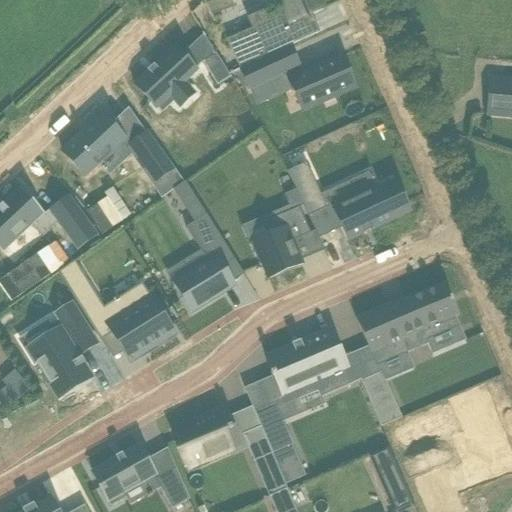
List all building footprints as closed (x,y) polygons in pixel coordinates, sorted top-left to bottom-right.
[(285,15),(226,40),(239,70),(298,42),(290,23),(322,9),(317,0),(279,0),(280,2),(279,3),(280,5),(280,4),(285,15)] [(213,2),(207,4),(212,16),(218,14),(213,2)] [(289,47),(239,70),(248,90),(299,67),(289,47)] [(148,74),(134,87),(143,96),(149,103),(159,93),(165,99),(168,96),(179,107),(193,94),(182,83),(196,71),(175,49),(154,68),(153,66),(152,67),(153,69),(149,73),(147,71),(146,72),(148,74)] [(342,56),(287,79),(301,111),(355,88),(342,56)] [(486,116),(511,118),(511,80),(490,78),(486,116)] [(84,134),(63,154),(84,177),(124,141),(101,115),(82,132),(84,134)] [(147,135),(130,148),(154,181),(171,169),(147,135)] [(305,164),(287,173),(308,218),(309,217),(326,209),(305,164)] [(373,186),(331,206),(347,241),(409,212),(395,183),(376,192),(373,186)] [(21,194),(0,213),(0,251),(3,254),(32,228),(44,240),(60,226),(78,251),(95,239),(68,199),(50,212),(50,213),(43,218),(21,194)] [(268,230),(247,239),(256,260),(259,259),(265,274),(296,261),(286,238),(304,230),(294,204),(263,217),(268,230)] [(209,263),(174,285),(191,313),(233,287),(222,268),(234,261),(206,216),(187,228),(209,263)] [(37,255),(0,280),(0,287),(11,303),(50,275),(37,255)] [(74,262),(58,274),(101,343),(102,342),(101,341),(112,335),(120,348),(128,361),(130,364),(131,364),(131,362),(141,356),(141,357),(143,356),(141,354),(155,345),(157,348),(158,347),(157,346),(173,336),(174,337),(175,336),(150,297),(149,297),(141,284),(103,308),(75,263),(74,262)] [(387,306),(355,319),(376,367),(427,346),(425,342),(459,328),(455,317),(458,316),(444,284),(405,300),(405,301),(388,308),(387,306)] [(64,329),(28,351),(57,399),(90,378),(75,356),(79,354),(79,355),(96,345),(72,306),(55,316),(64,329)] [(267,357),(266,358),(272,373),(270,374),(271,378),(272,378),(284,407),(318,392),(321,398),(352,385),(329,330),(300,343),(300,342),(298,342),(299,343),(293,346),(292,345),(291,345),(293,351),(269,361),(267,357)] [(5,379),(14,390),(0,401),(0,404),(5,411),(29,390),(14,372),(5,379)] [(380,373),(360,381),(380,428),(401,419),(380,373)] [(483,389),(462,398),(467,410),(466,411),(494,476),(511,468),(511,436),(495,398),(488,401),(483,389)] [(254,411),(253,412),(260,428),(272,455),(293,446),(283,423),(274,404),(255,412),(254,411)] [(196,422),(173,432),(188,468),(238,446),(224,413),(197,424),(196,422)] [(260,428),(242,435),(253,463),(272,455),(260,428)] [(116,461),(92,474),(99,486),(98,487),(110,508),(126,499),(123,493),(154,476),(138,448),(122,457),(121,455),(120,455),(121,458),(117,460),(116,458),(115,458),(116,461)] [(175,469),(154,481),(171,510),(189,500),(175,469)] [(453,470),(428,481),(441,511),(444,511),(467,502),(453,470)] [(399,477),(380,485),(391,511),(393,511),(411,504),(399,477)] [(20,511),(84,511),(82,507),(72,511),(55,511),(48,499),(32,508),(30,503),(28,504),(29,504),(20,509),(19,509),(20,511)]
